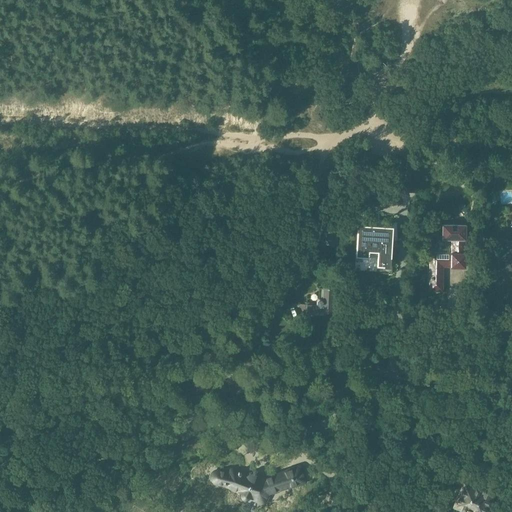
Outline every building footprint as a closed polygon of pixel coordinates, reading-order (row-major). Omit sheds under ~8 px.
[(405,162),(405,164),(405,181),(414,181),(414,162),(405,162)] [(369,183),(371,189),(373,196),(387,191),(382,179),(369,183)] [(355,215),(356,202),(356,201),(342,200),(342,213),(355,215)] [(357,224),(355,256),(368,257),(369,251),(377,251),(376,266),(390,266),(392,236),(391,236),(392,227),(383,226),(357,224)] [(429,253),(428,291),(443,292),(443,267),(465,268),(466,225),(442,225),(442,239),(451,239),(450,253),(429,253)] [(327,228),(327,231),(322,231),(321,242),(326,242),(326,245),(338,246),(339,229),(327,228)] [(497,239),(497,250),(499,250),(498,264),(498,269),(511,270),(511,241),(507,241),(507,239),(497,239)] [(334,288),(323,288),(319,287),(319,299),(317,299),(316,305),(307,305),(306,313),(323,314),(323,312),(333,313),(334,288)] [(269,308),(283,310),(285,296),(271,294),(270,300),(266,300),(266,306),(269,307),(269,308)] [(265,341),(253,339),(252,350),(264,351),(265,341)] [(57,511),(212,428),(211,426),(50,511),(57,511)] [(279,490),(287,487),(291,485),(292,486),(304,482),(304,480),(303,474),(304,474),(303,470),(301,471),(301,469),(298,467),(287,471),(266,478),(263,479),(255,475),(253,474),(249,475),(247,477),(241,474),(242,473),(239,472),(238,473),(234,470),(232,470),(231,471),(229,473),(220,472),(217,472),(215,472),(212,475),(212,478),(213,481),(215,482),(221,484),(225,485),(240,492),(241,489),(246,492),(245,493),(247,494),(248,493),(264,501),(270,490),(273,492),(279,490)] [(401,482),(407,485),(412,472),(406,469),(401,482)] [(441,483),(437,492),(444,496),(448,486),(441,483)] [(465,484),(455,507),(467,511),(485,511),(492,496),(465,484)] [(340,491),(335,488),(332,494),(331,493),(328,498),(335,502),(340,491)]
